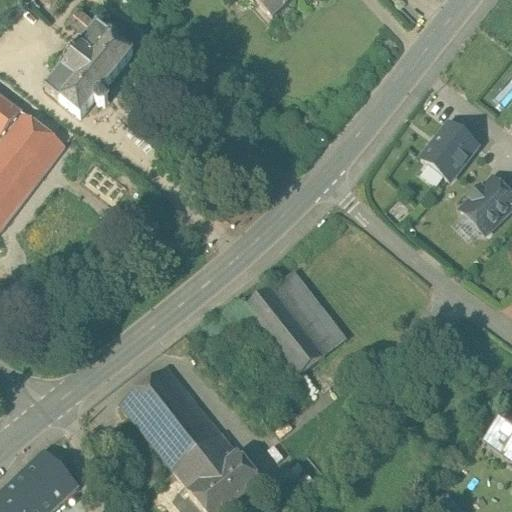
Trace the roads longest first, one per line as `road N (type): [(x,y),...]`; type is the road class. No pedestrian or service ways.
road 1 (secondary): [(320,178),(244,251),(44,410)]
road 2 (residential): [(511,334),(320,178)]
road 3 (secondary): [(464,0),(320,178)]
